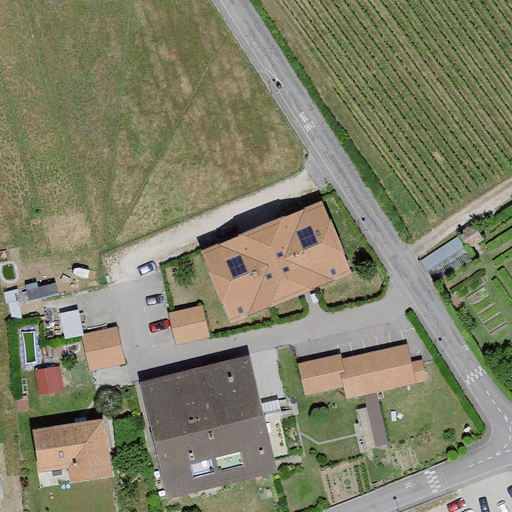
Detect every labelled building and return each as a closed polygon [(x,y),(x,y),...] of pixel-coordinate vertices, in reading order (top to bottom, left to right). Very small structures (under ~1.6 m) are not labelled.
[(322,194),(199,246),(229,316),(352,265),(322,194)] [(201,298),(165,304),(171,337),(207,330),(201,298)] [(82,331),(90,370),(126,363),(118,324),(82,331)] [(338,347),(297,356),(303,388),(342,380),(344,390),(412,377),(405,342),(340,355),(338,347)] [(248,358),(138,384),(166,500),(275,474),(248,358)] [(39,366),(40,390),(64,390),(63,365),(39,366)] [(364,444),(385,444),(384,391),(363,392),(364,444)] [(102,418),(30,430),(38,475),(66,470),(68,484),(111,477),(102,418)]
